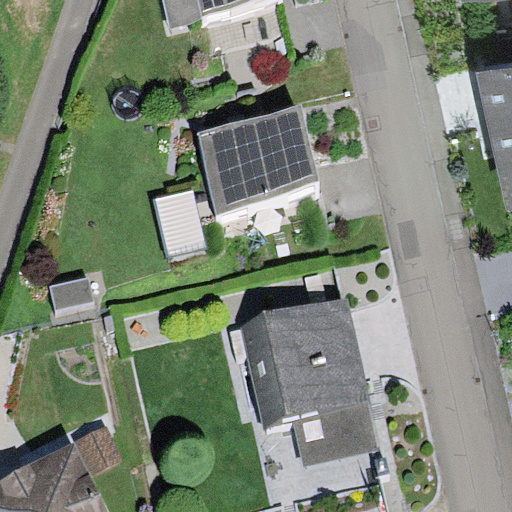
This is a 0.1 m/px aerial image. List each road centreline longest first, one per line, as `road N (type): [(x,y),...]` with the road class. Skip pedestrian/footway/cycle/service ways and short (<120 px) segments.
road 1 (residential): [(369,0),(477,511)]
road 2 (unclassified): [(0,213),(75,0)]
